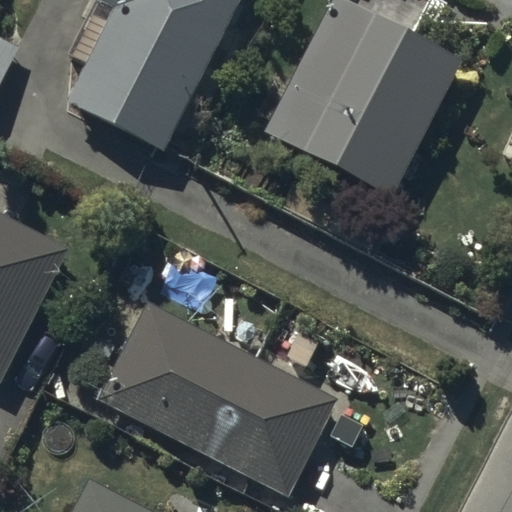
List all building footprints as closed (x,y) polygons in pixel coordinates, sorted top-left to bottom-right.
[(234,0),(103,0),(111,4),(64,97),(161,146),(234,0)] [(459,54),(357,0),(326,0),(260,124),(386,191),(459,54)] [(0,84),(20,45),(0,34),(0,84)] [(0,375),(67,243),(0,210),(0,375)] [(151,269),(118,251),(82,318),(116,335),(151,269)] [(335,395),(146,300),(97,396),(286,491),(335,395)] [(159,511),(89,476),(69,511),(159,511)]
